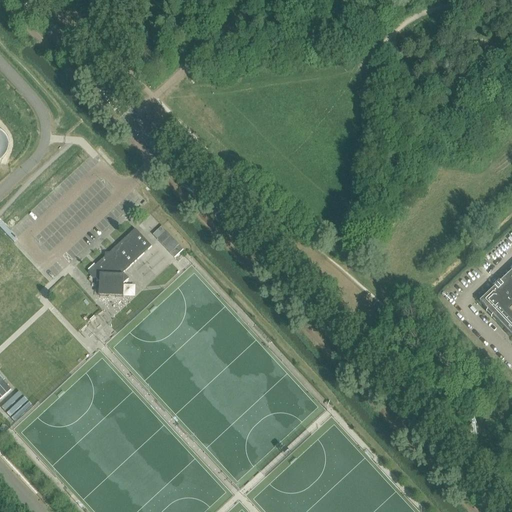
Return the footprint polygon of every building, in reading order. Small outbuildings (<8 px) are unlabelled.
[(167,232),(162,227),(153,236),(158,241),(162,245),(166,250),(170,254),(174,259),(183,250),(179,246),(175,241),(171,237),(167,232)] [(106,259),(105,258),(88,273),(94,280),(96,279),(100,283),(99,296),(123,297),(124,284),(129,279),(124,274),(152,247),(136,230),(109,254),(111,255),(109,257),(106,259)] [(511,300),(511,272),(503,280),(500,283),(498,281),(496,284),(496,283),(511,300)] [(511,336),(511,300),(496,283),(495,283),(496,284),(493,286),(495,288),(480,302),(488,311),(486,312),(486,313),(487,312),(492,317),(491,318),(493,316),(511,336)] [(0,377),(0,399),(11,390),(0,377)] [(467,430),(471,435),(477,429),(473,425),(467,430)]
